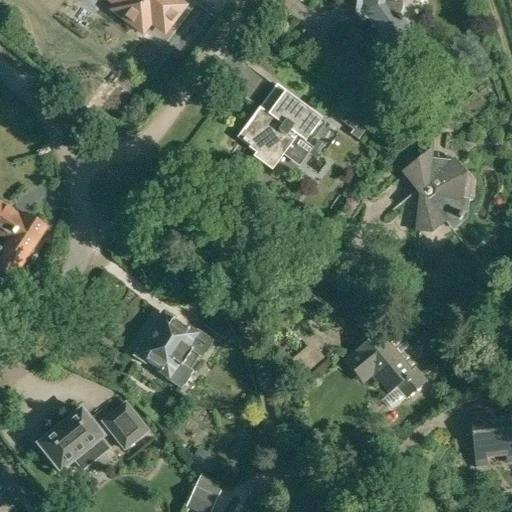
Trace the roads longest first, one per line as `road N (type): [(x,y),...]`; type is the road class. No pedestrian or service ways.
road 1 (residential): [(283,470),(267,390),(239,322),(115,227),(85,234)]
road 2 (residential): [(254,0),(149,139),(115,158),(68,166)]
road 3 (unknown): [(301,498),(466,406)]
road 4 (residential): [(0,367),(53,301),(85,234)]
road 5 (residential): [(68,166),(51,118),(0,69)]
